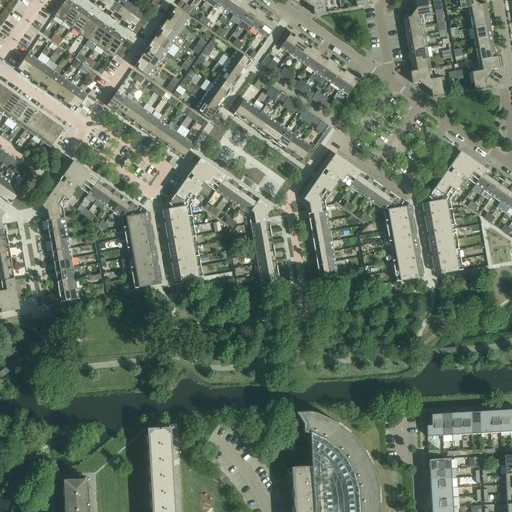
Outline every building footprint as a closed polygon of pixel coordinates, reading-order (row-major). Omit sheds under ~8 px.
[(65,0),(54,17),(63,23),(75,6),(69,2),(71,1),(69,0),(65,0)] [(103,0),(98,8),(101,10),(103,8),(108,12),(116,0),(103,0)] [(125,0),(116,0),(108,12),(113,16),(112,17),(115,20),(128,1),(125,0)] [(206,0),(205,2),(213,8),(216,4),(219,0),(206,0)] [(219,0),(216,4),(225,10),(231,0),(219,0)] [(243,0),(231,0),(225,10),(233,16),(244,0),(243,0)] [(238,26),(241,22),(252,6),(244,0),(233,16),(230,20),(238,26)] [(309,0),(307,4),(313,8),(314,15),(325,13),(323,0),(309,0)] [(416,8),(413,13),(418,17),(423,16),(429,15),(426,0),(424,0),(415,2),(416,8)] [(458,0),(460,9),(471,8),(474,2),(471,0),(458,0)] [(128,1),(115,20),(118,22),(119,20),(125,24),(136,7),(128,1)] [(474,2),(471,8),(472,18),(488,15),(486,4),(479,5),(474,2)] [(75,6),(63,23),(71,29),(84,10),(81,8),(80,10),(75,6)] [(241,22),(238,26),(247,32),(250,27),(261,12),(252,6),(241,22)] [(136,7),(125,24),(130,27),(129,29),(132,32),(145,13),(136,7)] [(175,8),(169,17),(184,28),(191,19),(175,8)] [(84,10),(71,29),(79,35),(91,18),(86,14),(87,12),(84,10)] [(261,12),(250,27),(258,33),(269,18),(261,12)] [(410,18),(403,19),(405,30),(420,27),(425,26),(423,16),(418,17),(413,13),(410,18)] [(488,15),(472,18),(474,29),(490,26),(488,15)] [(184,28),(169,17),(163,25),(179,36),(183,39),(189,31),(184,28)] [(91,18),(79,35),(88,41),(101,22),(98,20),(97,22),(91,18)] [(269,18),(258,33),(267,39),(278,24),(269,18)] [(101,22),(88,41),(96,47),(108,30),(103,26),(104,24),(101,22)] [(163,25),(157,34),(173,45),(179,36),(163,25)] [(490,26),(474,29),(476,39),(491,36),(490,26)] [(420,27),(405,30),(407,40),(422,38),(420,27)] [(108,30),(96,47),(104,52),(118,34),(115,31),(113,33),(108,30)] [(280,49),(289,55),(300,39),(291,33),(280,49)] [(118,34),(104,52),(113,59),(125,42),(119,38),(121,36),(118,34)] [(157,34),(151,42),(167,53),(173,45),(157,34)] [(491,36),(476,39),(478,50),(493,47),(491,36)] [(422,38),(407,40),(409,51),(424,48),(422,38)] [(300,39),(289,55),(297,61),(308,45),(300,39)] [(151,42),(146,51),(161,61),(167,53),(151,42)] [(308,45),(297,61),(305,66),(316,51),(308,45)] [(424,48),(409,51),(411,62),(426,59),(432,58),(430,47),(424,48)] [(493,47),(478,50),(480,60),(495,58),(495,57),(493,47)] [(146,51),(140,59),(155,70),(161,61),(146,51)] [(236,51),(230,60),(245,70),(251,62),(236,51)] [(316,51),(305,66),(314,72),(325,57),(316,51)] [(21,76),(24,78),(37,60),(28,54),(17,70),(23,74),(21,76)] [(79,54),(76,59),(81,63),(84,58),(79,54)] [(266,69),(272,61),(266,57),(261,65),(266,69)] [(325,57),(314,72),(310,77),(319,83),(322,78),(333,63),(325,57)] [(495,58),(480,60),(482,71),(489,76),(493,70),(500,68),(498,57),(495,57),(495,58)] [(155,70),(140,59),(134,68),(149,78),(155,70)] [(411,62),(412,72),(428,70),(426,59),(411,62)] [(37,60),(24,78),(27,80),(29,78),(34,82),(45,66),(37,60)] [(75,60),(72,65),(77,69),(80,64),(75,60)] [(230,60),(224,68),(239,79),(245,70),(230,60)] [(333,63),(322,78),(331,84),(341,69),(333,63)] [(45,66),(34,82),(39,85),(38,87),(41,90),(54,71),(45,66)] [(224,68),(218,76),(233,87),(239,79),(224,68)] [(341,69),(331,84),(339,90),(350,75),(341,69)] [(412,72),(410,72),(412,84),(419,83),(425,87),(429,80),(428,70),(412,72)] [(54,71),(41,90),(44,92),(45,90),(51,93),(62,77),(54,71)] [(471,73),(474,90),(486,88),(484,82),(489,76),(482,71),(471,73)] [(350,75),(339,90),(348,96),(358,81),(350,75)] [(218,76),(212,85),(228,96),(233,87),(218,76)] [(62,77),(51,93),(56,97),(55,99),(58,101),(70,83),(62,77)] [(429,80),(425,87),(431,91),(432,98),(443,96),(440,78),(429,80)] [(70,83),(58,101),(61,103),(62,101),(67,105),(79,89),(70,83)] [(212,85),(206,93),(222,104),(228,96),(212,85)] [(4,88),(0,94),(0,111),(11,96),(6,92),(7,90),(4,88)] [(79,89),(67,105),(73,109),(71,111),(75,113),(88,95),(79,89)] [(106,106),(115,113),(126,97),(117,91),(106,106)] [(206,93),(200,101),(216,112),(222,104),(206,93)] [(11,96),(0,111),(0,113),(8,119),(21,100),(18,98),(17,99),(11,96)] [(126,97),(115,113),(124,118),(134,103),(126,97)] [(21,100),(8,119),(16,125),(28,108),(23,104),(24,102),(21,100)] [(233,115),(242,121),(253,106),(244,100),(233,115)] [(216,112),(200,101),(194,110),(210,121),(216,112)] [(134,103),(124,118),(132,124),(143,109),(134,103)] [(261,112),(250,127),(259,133),(270,118),(274,111),(266,105),(261,112)] [(253,106),(242,121),(250,127),(261,112),(253,106)] [(28,108),(16,125),(25,131),(38,112),(35,110),(34,111),(28,108)] [(143,109),(132,124),(140,130),(151,115),(143,109)] [(38,112),(25,131),(33,136),(45,119),(40,116),(41,114),(38,112)] [(151,115),(140,130),(149,136),(159,121),(151,115)] [(270,118),(259,133),(267,139),(278,123),(270,118)] [(45,119),(33,136),(42,142),(55,123),(52,121),(50,123),(45,119)] [(159,121),(149,136),(157,142),(168,126),(159,121)] [(55,123),(42,142),(50,148),(62,131),(56,127),(58,126),(55,123)] [(278,123),(267,139),(276,145),(286,129),(278,123)] [(168,126),(157,142),(165,148),(176,132),(168,126)] [(286,129),(276,145),(284,150),(295,135),(286,129)] [(176,132),(165,148),(174,154),(184,138),(176,132)] [(295,135),(284,150),(292,156),(303,141),(295,135)] [(184,138),(174,154),(182,160),(193,144),(184,138)] [(303,141),(292,156),(301,163),(312,147),(303,141)] [(460,152),(434,189),(450,200),(462,182),(461,181),(464,177),(475,185),(486,170),(460,152)] [(335,154),(309,191),(325,202),(337,185),(336,184),(339,180),(350,188),(360,172),(335,154)] [(200,158),(175,195),(190,206),(202,189),(201,188),(204,184),(215,192),(226,176),(200,158)] [(73,161),(48,198),(63,209),(75,192),(74,191),(77,187),(88,195),(99,179),(73,161)] [(486,170),(475,185),(483,191),(494,176),(486,170)] [(360,172),(350,188),(358,194),(369,178),(360,172)] [(226,176),(215,192),(223,198),(234,182),(226,176)] [(494,176),(483,191),(480,195),(489,201),(491,197),(502,181),(494,176)] [(4,178),(0,183),(0,197),(2,199),(13,184),(4,178)] [(369,178),(358,194),(366,199),(377,184),(369,178)] [(99,179),(88,195),(96,201),(107,185),(99,179)] [(502,181),(491,197),(500,203),(511,187),(502,181)] [(234,182),(223,198),(232,204),(243,188),(234,182)] [(13,184),(2,199),(11,205),(21,190),(13,184)] [(377,184),(366,199),(375,205),(385,190),(377,184)] [(107,185),(96,201),(93,205),(102,210),(105,206),(115,191),(107,185)] [(511,188),(511,187),(500,203),(509,209),(511,203),(511,188)] [(243,188),(232,204),(240,209),(251,194),(243,188)] [(421,204),(423,215),(451,210),(450,200),(434,189),(428,198),(430,199),(431,203),(421,204)] [(385,190),(375,205),(383,211),(394,196),(385,190)] [(115,191),(105,206),(113,212),(124,197),(115,191)] [(325,202),(309,191),(303,200),(309,204),(311,214),(326,211),(325,202)] [(251,194),(240,209),(248,215),(259,200),(251,194)] [(162,211),(163,221),(192,216),(190,206),(175,195),(168,204),(171,206),(171,209),(162,211)] [(394,196),(383,211),(385,221),(413,217),(411,206),(402,208),(401,204),(403,202),(394,196)] [(124,197),(113,212),(121,218),(132,203),(124,197)] [(63,209),(48,198),(41,207),(47,211),(49,221),(65,218),(63,209)] [(259,200),(248,215),(250,225),(266,222),(264,212),(268,206),(259,200)] [(132,203),(121,218),(122,218),(123,228),(152,223),(150,213),(140,215),(140,211),(141,209),(132,203)] [(451,210),(423,215),(425,225),(453,220),(451,210)] [(308,214),(310,225),(328,222),(326,211),(311,214),(308,214)] [(192,216),(163,221),(165,231),(193,226),(192,216)] [(413,217),(385,221),(387,232),(415,227),(413,217)] [(46,221),(48,232),(66,228),(65,218),(49,221),(46,221)] [(453,220),(425,225),(427,235),(455,230),(453,220)] [(266,222),(250,225),(252,235),(270,232),(269,221),(266,222)] [(328,222),(310,225),(311,235),(330,232),(328,222)] [(152,223),(123,228),(125,238),(153,233),(152,223)] [(193,226),(165,231),(167,241),(195,236),(193,226)] [(415,227),(387,232),(389,242),(417,237),(415,227)] [(66,228),(48,232),(50,242),(68,239),(66,228)] [(455,230),(427,235),(428,245),(457,240),(455,230)] [(270,232),(252,235),(254,245),(272,242),(270,232)] [(330,232),(311,235),(313,245),(332,242),(330,232)] [(153,233),(125,238),(127,248),(155,243),(153,233)] [(195,236),(167,241),(169,251),(197,246),(195,236)] [(417,237),(389,242),(390,252),(419,247),(417,237)] [(0,240),(0,250),(9,249),(7,239),(0,240)] [(68,239),(50,242),(51,252),(70,249),(68,239)] [(457,240),(428,245),(430,255),(458,250),(457,240)] [(272,242),(254,245),(256,255),(274,252),(272,242)] [(332,242),(313,245),(315,255),(334,252),(332,242)] [(155,243),(127,248),(129,258),(157,253),(155,243)] [(197,246),(169,251),(171,262),(199,257),(197,246)] [(419,247),(390,252),(392,262),(420,257),(419,247)] [(9,249),(0,250),(0,260),(11,259),(9,249)] [(70,249),(51,252),(53,262),(72,259),(70,249)] [(458,250),(430,255),(432,265),(460,260),(458,250)] [(274,252),(256,255),(257,265),(276,262),(274,252)] [(334,252),(315,255),(317,265),(335,262),(334,252)] [(157,253),(129,258),(130,269),(159,264),(157,253)] [(199,257),(171,262),(172,272),(201,267),(199,257)] [(420,257),(392,262),(394,272),(422,267),(420,257)] [(11,259),(0,260),(0,271),(12,269),(11,259)] [(72,259),(53,262),(55,272),(73,269),(72,259)] [(460,260),(432,265),(434,276),(462,271),(460,260)] [(276,262),(257,265),(259,275),(278,272),(276,262)] [(335,262),(317,265),(319,276),(337,273),(335,262)] [(159,264),(130,269),(132,279),(160,274),(159,264)] [(201,267),(172,272),(174,282),(202,277),(201,267)] [(422,267),(394,272),(396,282),(424,277),(422,267)] [(78,268),(73,269),(55,272),(57,282),(75,279),(80,278),(78,268)] [(12,269),(0,271),(0,281),(14,279),(12,269)] [(278,272),(259,275),(261,286),(279,282),(278,272)] [(160,274),(132,279),(134,289),(162,284),(160,274)] [(0,313),(20,310),(14,279),(0,281),(0,313)] [(75,279),(57,282),(58,292),(77,289),(75,279)] [(77,289),(58,292),(60,303),(79,299),(77,289)] [(508,410),(499,411),(500,433),(510,432),(508,410)] [(489,411),(480,412),(481,434),(490,433),(489,411)] [(499,411),(489,411),(490,433),(500,433),(499,411)] [(378,511),(378,503),(375,503),(375,488),(377,488),(377,487),(375,476),(371,465),(368,466),(362,453),(364,452),(364,451),(357,442),(349,433),(348,433),(347,435),(335,426),(337,424),(336,424),(326,418),(315,414),(310,412),(310,415),(297,416),(302,424),(303,433),(309,434),(310,452),(311,458),(311,467),(291,468),(293,511),(378,511)] [(480,412),(470,413),(471,435),(481,434),(480,412)] [(460,413),(451,414),(452,436),(462,435),(460,413)] [(470,413),(460,413),(462,435),(471,435),(470,413)] [(426,426),(427,437),(428,437),(442,436),(441,414),(431,415),(432,426),(426,426)] [(451,414),(441,414),(442,436),(452,436),(451,414)] [(166,428),(147,429),(151,511),(174,511),(172,460),(169,460),(167,428),(166,428)] [(428,460),(429,470),(451,469),(450,459),(428,460)] [(451,469),(429,470),(430,480),(452,479),(451,469)] [(452,479),(430,480),(430,489),(452,488),(452,479)] [(86,480),(63,481),(64,511),(85,511),(85,497),(87,496),(86,480)] [(452,488),(430,489),(431,499),(453,498),(452,488)] [(453,498),(431,499),(431,509),(453,507),(453,498)]
